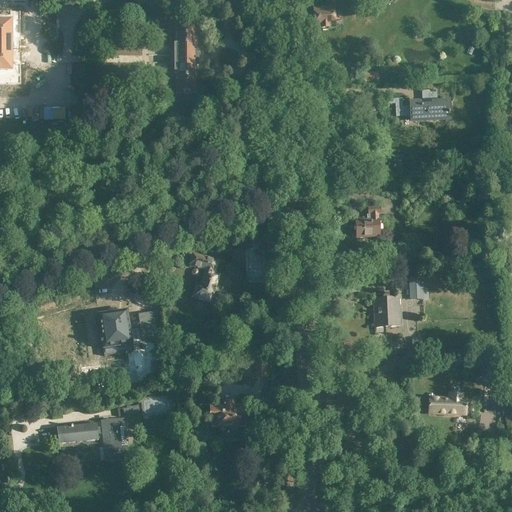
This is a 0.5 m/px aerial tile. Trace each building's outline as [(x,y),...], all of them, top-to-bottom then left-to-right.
[(326,1),(326,8),(313,9),(314,16),(311,16),(312,22),(314,22),(314,29),(320,29),(322,31),(327,30),(329,28),(334,28),(333,8),(334,7),(336,6),(337,4),(337,0),(343,0),(325,0),(325,1),(326,1)] [(0,73),(9,74),(10,21),(0,21),(0,73)] [(176,44),(174,44),(174,52),(176,52),(176,66),(174,66),(174,74),(176,74),(176,94),(196,94),(196,67),(197,67),(197,52),(195,52),(195,24),(176,24),(176,44)] [(448,112),(448,103),(437,104),(436,91),(431,91),(432,101),(422,102),(422,106),(420,106),(421,107),(417,107),(417,103),(411,104),(411,107),(402,108),(402,99),(387,100),(387,104),(395,104),(395,117),(412,116),(412,121),(448,119),(448,114),(449,114),(449,112),(448,112)] [(379,208),(368,208),(368,221),(355,222),(356,238),(379,237),(378,221),(378,215),(380,215),(379,208)] [(264,235),(254,235),(254,243),(265,243),(264,235)] [(218,263),(218,261),(209,258),(208,260),(192,255),(189,266),(205,271),(200,286),(196,284),(191,298),(211,303),(212,299),(219,279),(210,277),(213,270),(220,272),(222,264),(218,263)] [(386,271),(380,271),(380,275),(373,275),(373,280),(387,280),(386,271)] [(157,284),(153,272),(145,275),(150,287),(157,284)] [(409,281),(410,299),(424,299),(423,281),(409,281)] [(385,328),(399,327),(399,326),(398,308),(398,299),(383,300),(374,300),(375,313),(374,313),(374,326),(385,325),(385,328)] [(127,311),(98,315),(99,325),(100,330),(101,341),(100,341),(100,344),(102,343),(103,349),(103,355),(104,357),(125,354),(125,355),(127,355),(127,353),(133,353),(129,329),(139,327),(141,340),(157,338),(153,312),(138,314),(139,323),(129,325),(128,318),(127,312),(127,311)] [(386,343),(386,354),(395,353),(395,350),(394,350),(394,346),(394,345),(394,343),(386,343)] [(254,360),(254,378),(266,378),(266,360),(266,348),(261,348),(262,360),(254,360)] [(429,399),(428,414),(447,415),(448,415),(448,416),(456,416),(456,410),(461,410),(465,410),(466,399),(462,399),(462,394),(448,394),(448,399),(429,399)] [(224,404),(224,406),(223,406),(210,406),(210,417),(217,417),(217,428),(219,428),(221,431),(225,431),(227,428),(230,428),(232,431),(236,431),(238,428),(246,428),(246,418),(247,418),(246,413),(249,413),(249,408),(246,408),(246,406),(233,406),(233,403),(224,404)] [(96,425),(57,429),(59,444),(98,440),(97,434),(102,434),(104,448),(105,461),(106,462),(118,460),(118,459),(128,458),(126,445),(125,445),(123,427),(124,427),(124,420),(114,421),(101,422),(101,428),(96,428),(96,425)] [(5,500),(12,499),(10,490),(9,482),(1,484),(5,500)]
